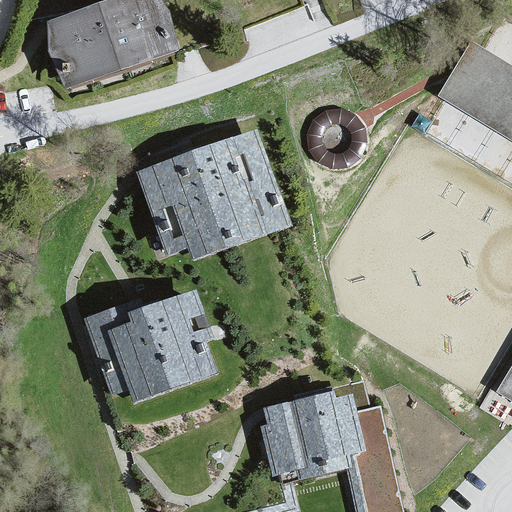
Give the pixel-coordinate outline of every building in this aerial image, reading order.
[(160,0),(150,0),(51,30),(61,100),(191,57),(160,0)] [(247,0),(252,11),(281,0),(247,0)] [(511,63),(475,42),(444,94),(511,134),(511,372),(502,390),(511,396),(511,63)] [(266,139),(130,178),(170,281),(302,235),(266,139)] [(127,314),(86,327),(113,405),(134,397),(145,416),(232,391),(202,300),(133,327),(127,314)] [(336,387),(263,406),(267,423),(260,425),(271,476),(297,469),(300,479),(354,465),(352,452),(368,449),(353,391),(337,394),(336,387)]
